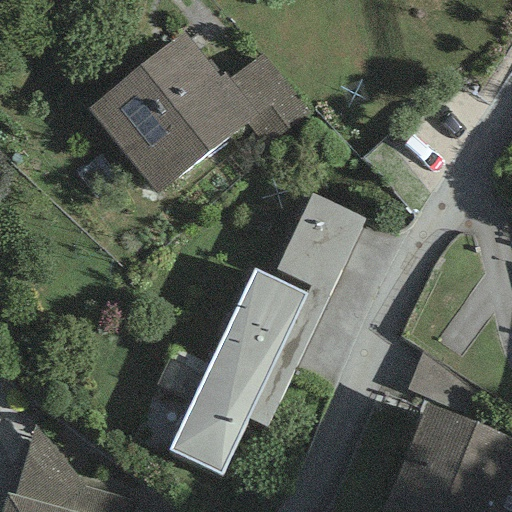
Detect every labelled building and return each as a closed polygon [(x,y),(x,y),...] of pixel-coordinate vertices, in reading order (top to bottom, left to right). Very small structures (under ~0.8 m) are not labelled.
[(219,78),(181,33),(87,108),(156,194),(244,124),(256,115),(229,80),(224,74),(219,78)] [(262,54),(229,80),(256,115),(244,124),(267,153),(311,119),(293,97),(294,96),(262,54)] [(365,220),(311,194),(272,277),(254,268),(167,450),(220,476),(248,417),(266,426),(365,220)] [(408,391),(468,416),(476,394),(422,354),(408,391)] [(495,511),(511,468),(511,436),(422,403),(381,511),(495,511)] [(35,424),(15,496),(68,511),(129,511),(135,491),(79,477),(35,424)] [(0,510),(0,511),(68,511),(15,496),(5,493),(0,510)]
